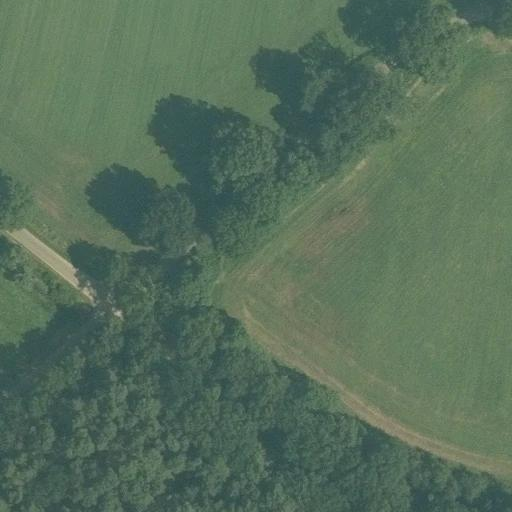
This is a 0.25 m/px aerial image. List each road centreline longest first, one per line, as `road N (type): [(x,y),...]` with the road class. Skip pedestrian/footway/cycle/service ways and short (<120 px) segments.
road 1 (unclassified): [(511,7),(480,9),(420,50),(113,305),(0,220)]
road 2 (track): [(346,511),(113,305)]
road 3 (track): [(0,405),(113,305)]
